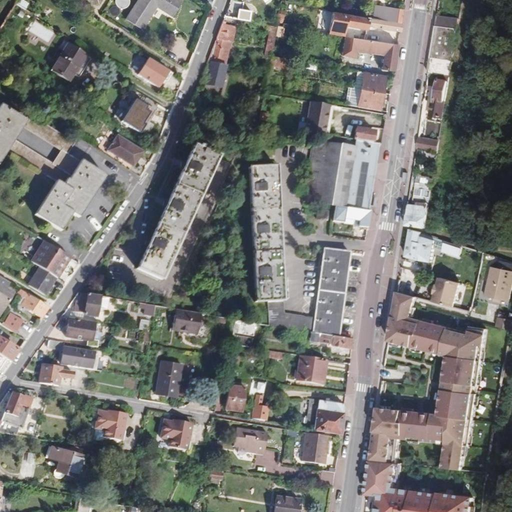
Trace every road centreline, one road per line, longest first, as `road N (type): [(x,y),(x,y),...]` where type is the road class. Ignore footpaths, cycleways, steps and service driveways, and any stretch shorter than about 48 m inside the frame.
road 1 (secondary): [(346,511),(377,255),(422,0)]
road 2 (residential): [(2,381),(157,163),(222,0)]
road 3 (residential): [(2,381),(147,405)]
